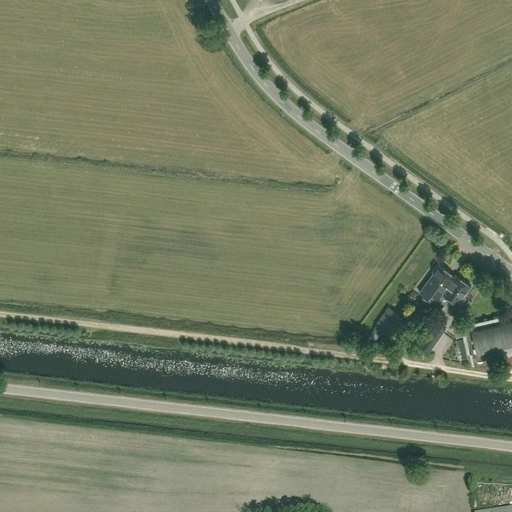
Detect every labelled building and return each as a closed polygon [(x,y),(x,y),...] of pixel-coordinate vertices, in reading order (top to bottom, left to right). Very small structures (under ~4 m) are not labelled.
[(433,273),(419,293),(430,300),(431,301),(432,301),(436,304),(437,305),(441,299),(439,298),(455,276),(439,265),(438,267),(436,266),(432,272),(433,273)] [(456,275),(455,276),(439,298),(441,299),(452,307),(455,302),(458,304),(471,285),(456,275)] [(388,306),(376,324),(378,325),(393,336),(405,318),(396,312),(390,308),(388,306)] [(433,320),(424,334),(434,341),(443,327),(433,320)] [(511,321),(472,331),(477,353),(511,345),(511,321)]
